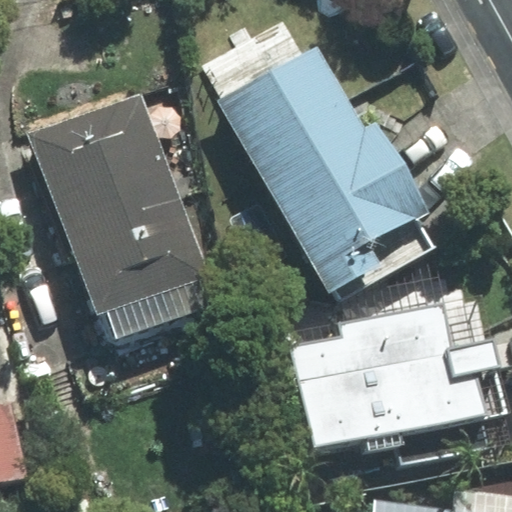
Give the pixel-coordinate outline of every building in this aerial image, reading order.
[(430,242),(317,50),(208,113),(321,306),(430,242)] [(195,312),(131,108),(20,143),(84,347),(195,312)] [(260,277),(290,256),(251,200),(221,221),(260,277)] [(494,381),(479,297),(336,322),(339,342),(286,351),(305,456),(478,425),(471,385),(494,381)] [(2,412),(0,411),(0,495),(18,492),(2,412)] [(467,502),(447,501),(445,511),(384,511),(362,510),(361,511),(511,511),(511,475),(470,472),(467,502)]
